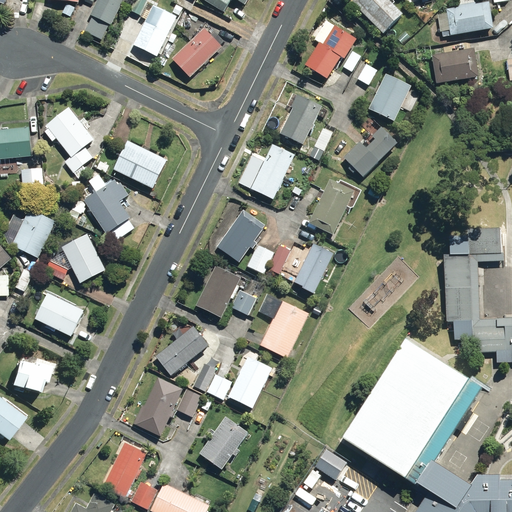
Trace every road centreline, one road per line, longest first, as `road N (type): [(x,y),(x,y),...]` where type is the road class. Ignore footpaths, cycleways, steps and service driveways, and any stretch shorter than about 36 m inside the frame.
road 1 (residential): [(228,133),(83,424),(15,511)]
road 2 (residential): [(13,51),(69,60),(228,133)]
road 3 (residential): [(295,0),(228,133)]
